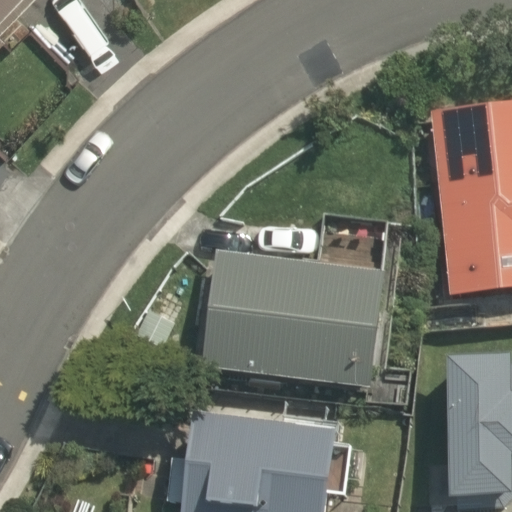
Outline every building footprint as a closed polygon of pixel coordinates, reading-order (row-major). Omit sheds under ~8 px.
[(0,0),(0,46),(15,31),(3,18),(20,0),(0,0)] [(511,110),(442,117),(456,296),(511,291),(511,110)] [(402,376),(406,347),(379,344),(388,275),(219,254),(205,370),(373,391),(376,373),(402,376)] [(511,359),(457,361),(461,511),(509,511),(509,501),(511,500),(511,359)] [(335,511),(346,433),(204,414),(201,414),(188,511),(335,511)]
